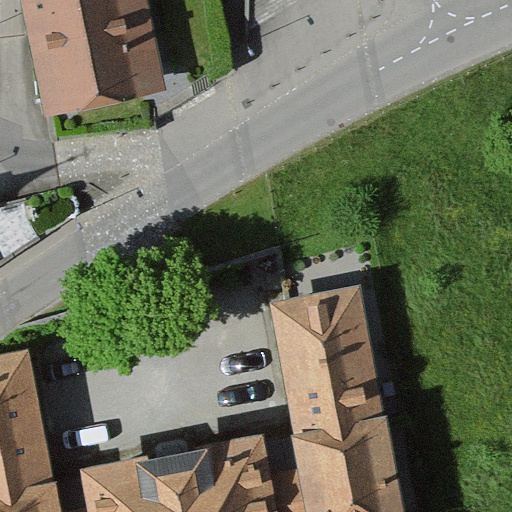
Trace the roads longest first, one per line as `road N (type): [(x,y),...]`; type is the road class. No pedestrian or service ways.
road 1 (residential): [(140,209),(445,34)]
road 2 (residential): [(0,305),(140,209)]
road 3 (residential): [(0,159),(95,178),(140,209)]
